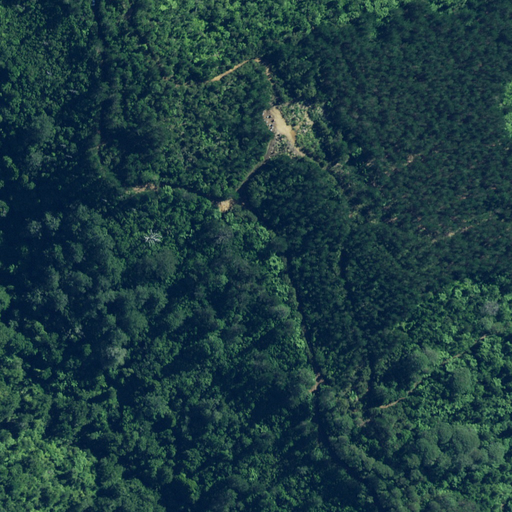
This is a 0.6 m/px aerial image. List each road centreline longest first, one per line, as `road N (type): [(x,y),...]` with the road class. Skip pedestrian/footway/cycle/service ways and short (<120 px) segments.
road 1 (track): [(125,0),(137,36),(167,79),(208,81),(252,62),(270,70),(287,95),(348,208),(340,261),(372,355),(371,410),(405,398),(446,364),(511,331)]
road 2 (track): [(301,120),(258,171),(245,206),(282,249),(294,280),(323,430),(384,511)]
